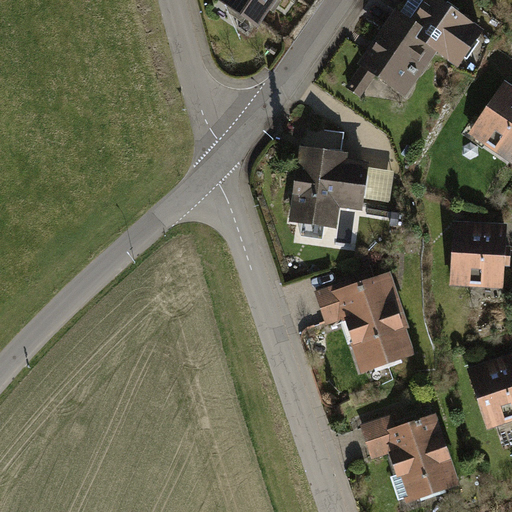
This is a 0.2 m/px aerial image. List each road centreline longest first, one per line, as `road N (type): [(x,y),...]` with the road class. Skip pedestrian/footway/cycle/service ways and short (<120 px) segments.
road 1 (residential): [(219,159),(338,511)]
road 2 (unclassified): [(0,373),(219,159)]
road 3 (residential): [(219,159),(342,0)]
road 4 (residential): [(175,0),(219,159)]
